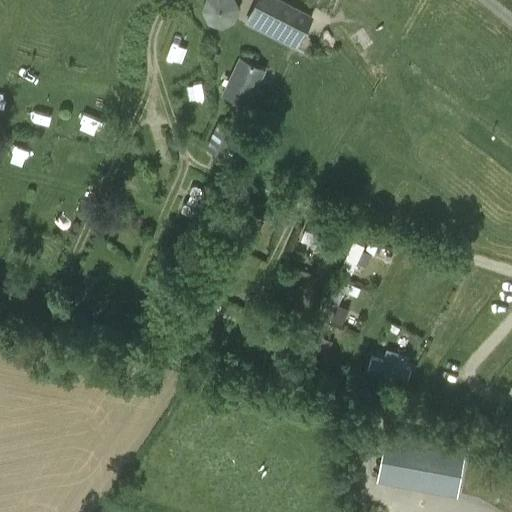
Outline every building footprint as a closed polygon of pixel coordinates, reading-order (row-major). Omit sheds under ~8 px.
[(205,0),(206,23),(237,24),(237,0),(205,0)] [(286,0),(255,0),(245,21),(297,48),(314,14),(286,0)] [(249,105),(266,68),(239,56),(222,93),(249,105)] [(238,129),(219,120),(207,146),(226,155),(238,129)] [(367,264),(375,246),(355,237),(342,266),(353,271),(358,260),(367,264)] [(377,371),(409,377),(413,355),(381,349),(377,371)] [(377,478),(425,488),(434,441),(386,431),(377,478)]
